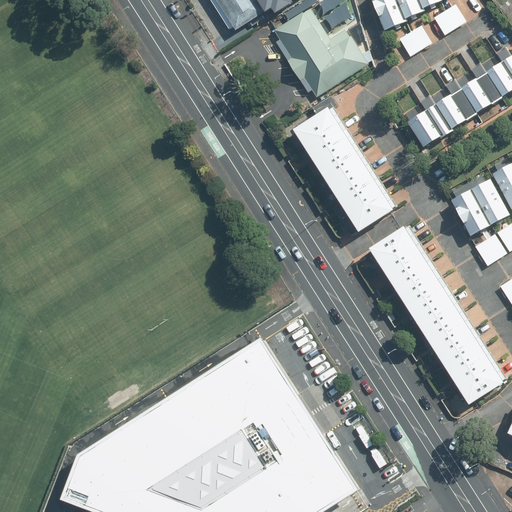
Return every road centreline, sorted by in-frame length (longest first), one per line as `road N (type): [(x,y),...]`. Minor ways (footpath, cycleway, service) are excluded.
road 1 (primary): [(146,0),(321,275)]
road 2 (residential): [(479,27),(373,98),(371,109),(429,200)]
road 3 (primary): [(321,275),(432,448)]
road 4 (residential): [(429,200),(511,330)]
road 5 (residential): [(429,200),(321,275)]
